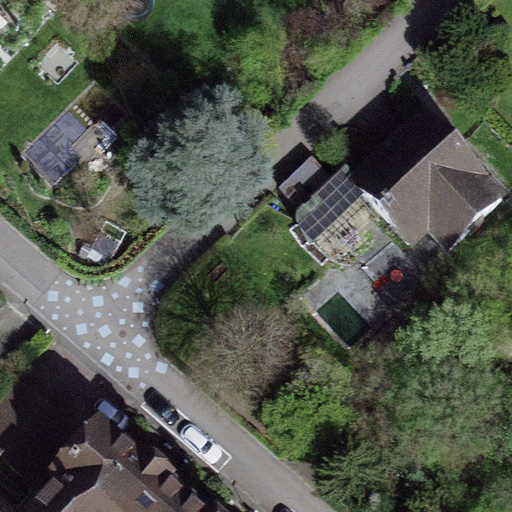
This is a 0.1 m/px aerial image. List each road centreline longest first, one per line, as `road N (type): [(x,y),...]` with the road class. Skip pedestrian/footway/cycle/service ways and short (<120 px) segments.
road 1 (residential): [(101,326),(446,0)]
road 2 (residential): [(307,511),(101,326)]
road 3 (residential): [(101,326),(0,238)]
